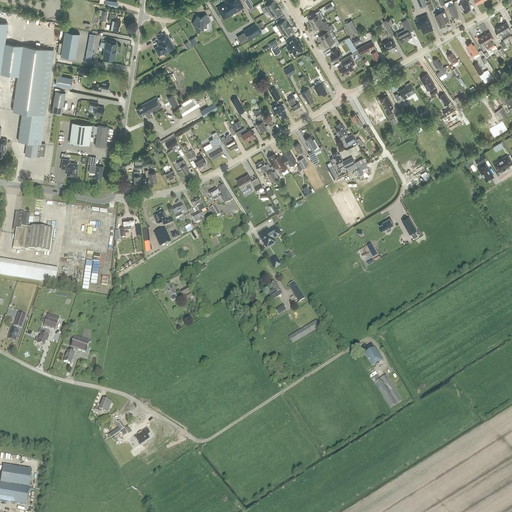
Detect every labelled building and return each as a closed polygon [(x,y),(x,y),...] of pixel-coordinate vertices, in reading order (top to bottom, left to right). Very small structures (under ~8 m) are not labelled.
[(218,9),(224,18),(242,7),(238,0),(225,0),(227,3),(218,9)] [(248,0),(244,0),(249,9),(253,7),(248,0)] [(264,6),(268,11),(277,6),(275,3),(274,3),(272,0),(266,0),(263,2),(263,3),(264,2),(266,5),(264,6)] [(466,0),(465,0),(459,4),(462,10),(463,9),(464,12),(470,9),(468,6),(469,5),(466,0)] [(331,2),(325,6),(328,11),(334,7),(331,2)] [(458,12),(454,4),(448,7),(451,15),(452,14),(453,18),(459,15),(457,12),(458,12)] [(274,19),(283,14),(281,15),(278,9),(279,9),(277,6),(268,11),(271,17),(273,15),(275,18),(274,19)] [(316,15),(309,20),(312,25),(321,19),(324,18),(322,14),(320,12),(319,10),(314,14),(316,15)] [(449,21),(445,11),(440,14),(444,23),(449,21)] [(439,25),(444,23),(440,14),(437,15),(436,13),(434,14),(435,16),(439,25)] [(110,14),(108,22),(112,22),(111,25),(110,25),(109,29),(110,29),(118,31),(119,24),(120,24),(120,21),(115,20),(116,15),(110,14)] [(195,30),(196,30),(197,32),(200,30),(203,30),(202,29),(203,28),(207,29),(207,23),(210,22),(206,14),(200,18),(197,16),(192,24),(194,27),(195,30)] [(276,25),(273,27),(276,32),(279,30),(288,24),(287,21),(286,22),(282,16),(284,16),(284,15),(275,21),(276,20),(278,23),(276,25)] [(432,29),(427,16),(418,19),(419,21),(416,23),(418,29),(421,27),(423,33),(432,29)] [(321,19),(312,25),(315,30),(321,26),(323,30),(329,26),(326,21),(323,22),(321,19)] [(409,32),(414,30),(409,19),(401,23),(405,29),(400,32),(401,32),(401,33),(398,35),(400,39),(399,39),(401,44),(408,40),(407,39),(412,37),(409,32)] [(357,31),(352,20),(346,24),(351,34),(357,31)] [(391,37),(394,35),(386,21),(383,22),(391,37)] [(18,141),(28,143),(28,146),(26,146),(26,150),(27,150),(26,155),(28,155),(29,156),(30,155),(32,155),(33,156),(34,156),(35,156),(39,157),(40,155),(44,156),(45,145),(41,144),(44,121),(40,121),(41,115),(45,115),(52,60),(45,59),(46,49),(4,43),(7,23),(0,22),(0,73),(17,76),(13,111),(22,112),(18,141)] [(506,23),(500,26),(508,39),(508,38),(511,37),(510,33),(511,32),(509,29),(510,29),(506,23)] [(288,24),(279,30),(282,35),(285,34),(287,37),(286,38),(294,33),(293,33),(289,28),(290,28),(288,24)] [(260,32),(256,25),(244,32),(249,39),(260,32)] [(325,33),(319,37),(322,42),(331,37),(334,35),(335,34),(332,31),(334,29),(331,25),(329,26),(323,30),(325,33)] [(500,26),(495,29),(498,35),(501,34),(503,37),(502,38),(504,41),(508,39),(500,26)] [(60,55),(74,58),(79,34),(65,31),(60,55)] [(490,32),(484,36),(491,48),(493,51),(497,49),(496,46),(495,46),(493,43),(492,44),(490,40),(493,39),(490,32)] [(163,54),(174,48),(168,37),(167,38),(165,34),(158,38),(160,42),(157,43),(159,46),(155,48),(159,55),(163,53),(163,54)] [(331,37),(322,42),(325,47),(330,44),(332,48),(334,47),(339,43),(336,38),(334,35),(331,37)] [(486,48),(488,50),(491,48),(484,36),(478,39),(482,45),(480,46),(483,50),(486,48)] [(294,55),(302,50),(300,47),(302,46),(298,40),(296,41),(294,37),(286,42),(289,46),(287,47),(286,47),(290,53),(292,51),(294,55)] [(189,41),(193,46),(197,44),(194,38),(189,41)] [(357,50),(349,38),(345,40),(353,53),(357,50)] [(391,48),(396,46),(392,39),(382,44),(385,51),(391,47),(391,48)] [(101,42),(100,47),(105,48),(103,57),(114,59),(115,54),(116,55),(116,54),(115,54),(115,52),(116,52),(116,51),(115,51),(117,44),(106,42),(106,43),(101,42)] [(372,42),(358,49),(361,55),(370,50),(374,60),(380,57),(375,48),(372,42)] [(468,50),(472,58),(479,53),(474,45),(473,46),(471,43),(467,46),(469,50),(468,50)] [(277,46),(271,49),(275,55),(280,52),(277,46)] [(338,50),(336,46),(330,49),(332,52),(333,54),(330,55),(334,61),(343,56),(339,50),(338,50)] [(458,64),(458,63),(455,57),(454,58),(452,53),(447,56),(453,66),(455,66),(458,64)] [(350,57),(341,63),(343,67),(339,69),(343,76),(353,69),(351,66),(354,64),(350,57)] [(445,72),(447,70),(445,67),(443,68),(442,66),(443,66),(440,62),(439,62),(437,59),(433,61),(434,63),(433,64),(437,69),(439,68),(440,71),(437,74),(439,78),(440,77),(446,73),(445,72)] [(479,75),(483,72),(478,62),(473,65),(479,75)] [(292,65),(284,70),(287,75),(295,70),(292,65)] [(483,72),(479,75),(482,80),(485,84),(487,82),(493,79),(491,76),(488,70),(483,72)] [(432,95),(437,92),(434,87),(435,86),(427,74),(420,79),(428,90),(430,89),(431,92),(430,92),(432,95)] [(56,85),(70,88),(72,78),(57,75),(56,85)] [(104,82),(104,81),(98,79),(96,86),(94,85),(93,90),(100,91),(101,88),(108,89),(109,83),(104,82)] [(314,85),(311,86),(316,96),(321,93),(322,95),(327,93),(323,86),(322,83),(316,86),(315,87),(314,85)] [(403,97),(404,99),(404,98),(414,92),(410,85),(399,91),(403,97)] [(280,97),(274,86),(268,89),(274,100),(280,97)] [(203,98),(210,95),(208,89),(201,92),(203,98)] [(308,104),(314,100),(310,94),(310,93),(308,89),(301,93),(303,98),(304,97),(308,104)] [(52,106),(62,108),(65,93),(55,91),(52,106)] [(136,105),(151,98),(148,92),(139,96),(141,98),(134,101),(136,105)] [(450,102),(445,93),(438,97),(444,106),(450,102)] [(463,93),(458,97),(461,102),(467,98),(463,93)] [(511,100),(510,97),(508,98),(507,96),(506,97),(504,93),(500,95),(501,97),(500,98),(504,104),(506,103),(508,107),(510,111),(511,109),(511,100)] [(173,108),(178,105),(172,95),(167,98),(173,108)] [(293,99),(295,98),(293,95),(287,98),(289,101),(288,102),(291,107),(292,107),(294,112),(301,108),(298,103),(296,104),(293,99)] [(390,109),(393,107),(387,96),(380,100),(386,111),(385,112),(389,119),(394,116),(390,109)] [(237,97),(231,101),(236,110),(242,106),(237,97)] [(403,97),(397,101),(402,109),(408,105),(404,98),(404,99),(403,97)] [(141,108),(136,110),(140,117),(145,114),(146,116),(161,108),(155,98),(140,106),(141,108)] [(191,98),(181,104),(184,109),(194,102),(191,98)] [(103,114),(104,107),(97,106),(98,103),(91,101),(90,106),(95,107),(93,115),(100,116),(101,114),(103,114)] [(200,111),(204,117),(218,109),(214,102),(200,111)] [(375,103),(369,106),(374,116),(380,112),(375,103)] [(287,116),(281,105),(278,107),(277,105),(272,108),(275,114),(278,113),(281,119),(287,116)] [(502,108),(495,113),(499,120),(507,115),(502,108)] [(169,111),(163,114),(167,120),(173,117),(169,111)] [(260,132),(266,128),(262,121),(260,118),(262,117),(262,115),(260,112),(255,114),(257,119),(259,123),(256,124),(260,132)] [(356,122),(359,127),(363,125),(358,118),(355,114),(351,117),(355,123),(356,122)] [(162,124),(164,130),(174,126),(171,120),(162,124)] [(235,129),(242,125),(239,120),(232,125),(235,129)] [(72,123),(69,143),(89,145),(92,125),(72,123)] [(340,123),(336,125),(338,128),(335,129),(340,138),(347,133),(342,125),(340,123)] [(95,146),(105,147),(108,127),(98,126),(95,146)] [(180,139),(179,137),(191,129),(190,127),(175,136),(178,141),(180,139)] [(247,131),(245,128),(236,133),(238,138),(242,136),(245,141),(254,136),(250,130),(247,131)] [(210,155),(212,159),(223,153),(218,144),(222,142),(217,134),(212,137),(213,139),(209,141),(212,147),(205,151),(208,157),(209,156),(210,155)] [(233,141),(230,137),(229,134),(228,134),(229,134),(226,136),(226,140),(223,142),(222,141),(225,146),(227,145),(230,150),(237,145),(234,140),(233,141)] [(352,135),(345,139),(348,145),(356,141),(352,135)] [(307,145),(306,145),(309,150),(313,148),(314,151),(320,148),(314,139),(312,140),(310,136),(305,139),(308,145),(307,145)] [(174,137),(165,143),(169,150),(178,144),(174,137)] [(303,152),(302,150),(298,143),(294,146),(297,152),(299,151),(300,154),(303,152)] [(153,149),(156,154),(163,150),(160,145),(153,149)] [(296,162),(290,152),(289,152),(286,147),(281,150),(285,156),(281,158),(285,165),(288,163),(290,166),(296,162)] [(198,160),(196,157),(192,150),(186,153),(190,160),(193,159),(195,162),(198,167),(205,163),(202,158),(198,160)] [(345,166),(343,162),(339,154),(338,155),(337,151),(332,154),(333,157),(330,159),(332,163),(335,162),(339,169),(345,166)] [(274,154),(268,158),(273,166),(274,165),(275,168),(278,166),(281,172),(287,169),(279,156),(276,157),(274,154)] [(475,159),(478,164),(487,159),(483,154),(475,159)] [(499,172),(511,163),(507,156),(494,164),(499,172)] [(142,157),(143,166),(152,166),(152,159),(150,159),(150,157),(142,157)] [(308,166),(303,158),(298,161),(302,169),(308,166)] [(355,163),(352,158),(343,162),(345,166),(346,168),(355,163)] [(183,159),(176,163),(179,168),(180,167),(184,174),(189,171),(183,159)] [(69,163),(69,160),(63,160),(62,168),(66,169),(68,169),(67,175),(71,175),(71,176),(76,177),(77,171),(76,171),(77,165),(69,163)] [(263,161),(255,165),(258,170),(257,171),(259,174),(266,170),(270,168),(268,164),(266,166),(263,161)] [(330,162),(327,164),(335,179),(338,177),(330,162)] [(489,180),(489,181),(491,180),(491,179),(493,177),(486,164),(478,169),(486,181),(489,180)] [(90,165),(89,172),(95,173),(95,178),(102,179),(104,167),(96,166),(90,165)] [(169,168),(165,170),(166,173),(165,174),(168,180),(175,176),(173,170),(171,171),(169,168)] [(150,183),(157,181),(155,172),(149,174),(148,170),(145,171),(146,177),(149,176),(150,183)] [(271,182),(276,180),(272,171),(267,174),(271,182)] [(426,171),(421,175),(424,180),(429,176),(426,171)] [(250,185),(248,183),(251,181),(248,175),(236,181),(242,191),(247,188),(247,187),(250,185)] [(262,187),(259,182),(253,186),(256,191),(262,187)] [(209,194),(212,199),(213,200),(215,200),(220,197),(224,204),(227,202),(227,203),(232,199),(223,185),(218,188),(219,188),(216,190),(215,189),(209,194)] [(311,189),(303,193),(305,197),(313,193),(311,189)] [(198,219),(203,216),(200,211),(205,209),(202,203),(201,204),(199,199),(192,203),(195,207),(196,206),(199,212),(191,216),(196,224),(199,222),(198,219)] [(184,211),(181,204),(171,209),(174,215),(175,218),(183,215),(181,212),(184,211)] [(497,219),(506,214),(499,204),(491,209),(497,219)] [(220,214),(215,206),(210,209),(215,218),(220,214)] [(80,222),(82,208),(76,207),(74,221),(80,222)] [(161,211),(157,212),(158,214),(153,216),(157,225),(158,225),(163,223),(164,226),(173,222),(171,218),(166,220),(163,212),(162,213),(161,211)] [(31,228),(27,228),(29,214),(15,212),(13,229),(16,229),(13,248),(29,251),(29,250),(49,253),(53,230),(31,227),(31,228)] [(410,235),(417,231),(409,217),(402,221),(410,235)] [(134,226),(133,219),(122,221),(124,228),(124,229),(120,229),(121,238),(125,237),(124,231),(131,230),(131,227),(134,226)] [(383,224),(379,226),(382,231),(386,229),(386,230),(387,229),(388,231),(389,231),(391,230),(391,229),(390,227),(394,225),(390,219),(383,223),(383,224)] [(280,235),(275,227),(268,230),(268,229),(258,235),(266,248),(276,243),(274,239),(280,235)] [(165,228),(154,232),(160,246),(171,242),(165,228)] [(377,255),(373,247),(368,250),(373,257),(377,255)] [(285,254),(288,259),(295,256),(292,250),(285,254)] [(268,260),(274,270),(281,265),(276,256),(268,260)] [(0,275),(55,282),(57,267),(0,259),(0,275)] [(299,302),(304,298),(294,281),(288,285),(299,302)] [(275,284),(274,282),(270,284),(273,289),(268,292),(270,297),(271,296),(273,300),(282,294),(280,291),(281,290),(276,283),(275,284)] [(170,284),(164,288),(170,297),(172,300),(173,301),(176,299),(176,298),(174,295),(176,294),(170,284)] [(182,296),(189,292),(187,287),(179,291),(182,296)] [(283,304),(275,309),(278,314),(286,309),(283,304)] [(26,315),(18,312),(14,326),(16,327),(22,328),(26,315)] [(46,317),(43,325),(55,330),(58,322),(46,317)] [(292,343),(320,327),(316,320),(288,337),(292,343)] [(9,335),(8,339),(15,341),(19,331),(15,330),(16,327),(14,326),(12,325),(11,328),(10,332),(10,335),(9,335)] [(37,337),(35,342),(37,342),(38,342),(37,343),(44,345),(46,338),(48,339),(49,336),(48,336),(49,333),(50,332),(49,331),(46,330),(45,331),(40,329),(38,333),(40,334),(39,338),(37,337)] [(74,336),(70,347),(85,352),(87,348),(88,343),(89,341),(74,336)] [(382,360),(375,347),(374,348),(372,344),(367,347),(366,346),(363,348),(365,353),(364,353),(372,366),(382,360)] [(74,353),(72,352),(73,350),(70,349),(69,351),(67,351),(64,361),(70,363),(73,357),(74,353)] [(372,379),(374,383),(390,408),(402,401),(386,375),(379,379),(377,375),(372,379)] [(97,404),(95,410),(101,412),(102,410),(107,412),(111,402),(103,399),(101,405),(97,404)] [(125,428),(120,421),(116,424),(121,431),(125,428)] [(146,429),(143,432),(142,431),(134,437),(139,445),(149,438),(147,435),(149,433),(146,429)] [(119,459),(136,448),(131,439),(113,450),(119,459)] [(155,444),(149,448),(154,454),(157,452),(159,456),(163,453),(164,455),(168,452),(167,450),(170,448),(165,442),(157,447),(155,444)] [(3,465),(0,483),(29,488),(32,470),(3,465)] [(29,488),(0,483),(0,501),(26,505),(29,488)]
